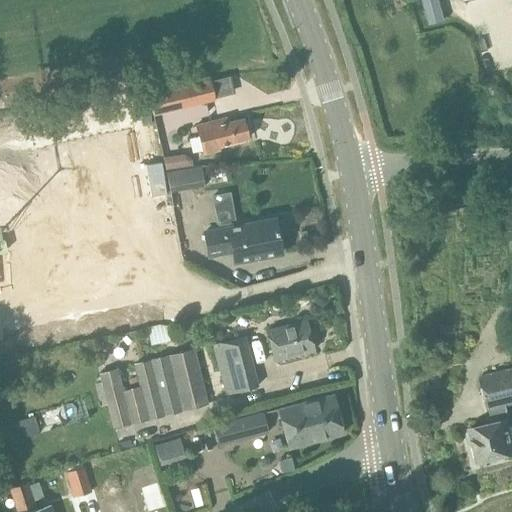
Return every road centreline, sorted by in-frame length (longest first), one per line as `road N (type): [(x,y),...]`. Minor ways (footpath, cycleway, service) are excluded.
road 1 (secondary): [(390,442),(356,173)]
road 2 (secondary): [(356,173),(301,0)]
road 3 (unclassified): [(511,159),(356,173)]
road 4 (tertiary): [(255,511),(390,442)]
